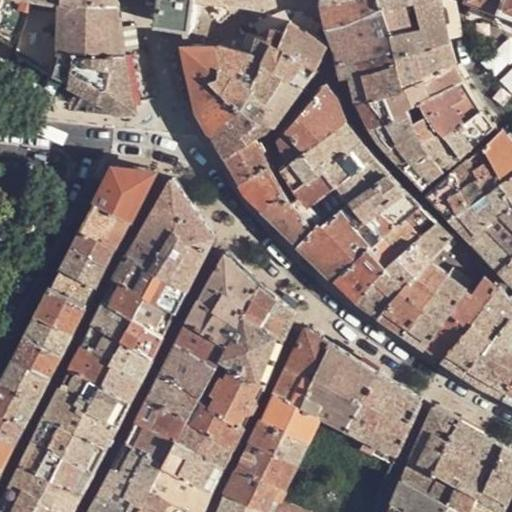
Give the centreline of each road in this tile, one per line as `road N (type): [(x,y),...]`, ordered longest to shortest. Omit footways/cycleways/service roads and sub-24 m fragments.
road 1 (tertiary): [(511,420),(315,297),(235,221),(180,147),(111,141)]
road 2 (residential): [(0,342),(111,141)]
